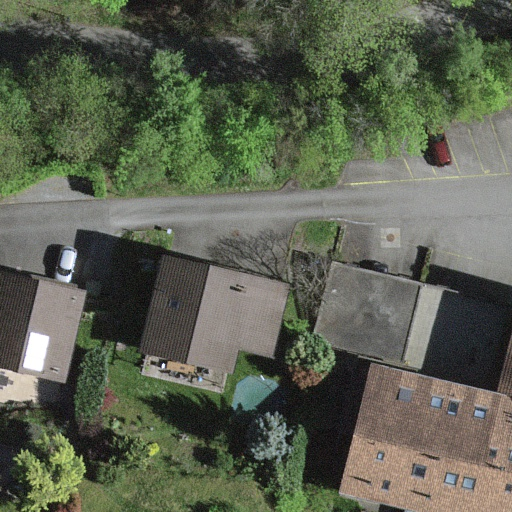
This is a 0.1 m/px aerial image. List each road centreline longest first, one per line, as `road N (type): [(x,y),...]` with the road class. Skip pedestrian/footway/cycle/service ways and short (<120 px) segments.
road 1 (residential): [(0,32),(315,63),(511,1)]
road 2 (residential): [(0,221),(511,199)]
